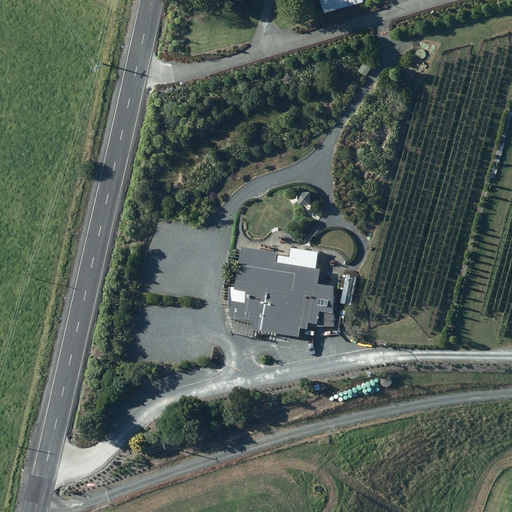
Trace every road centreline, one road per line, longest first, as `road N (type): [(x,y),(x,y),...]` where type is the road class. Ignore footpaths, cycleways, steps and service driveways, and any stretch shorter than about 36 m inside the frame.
road 1 (tertiary): [(152,0),(33,511)]
road 2 (unknown): [(137,63),(203,63),(414,0)]
